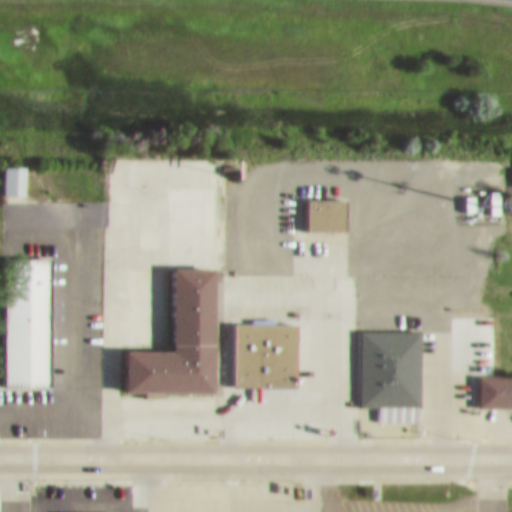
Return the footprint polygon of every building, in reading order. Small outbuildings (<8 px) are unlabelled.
[(26,156),(4,156),(4,186),(26,186),(26,156)] [(304,189),(304,218),(343,219),(343,190),(304,189)] [(5,245),(1,374),(43,375),(47,246),(5,245)] [(214,383),(217,259),(170,258),(169,341),(121,340),(120,381),(214,383)] [(231,311),(292,313),(290,376),(229,374),(231,311)] [(356,319),(355,396),(376,396),(376,410),(418,410),(419,320),(356,319)] [(511,367),(471,367),(471,398),(511,398),(511,367)] [(63,503),(63,511),(118,511),(118,504),(63,503)]
